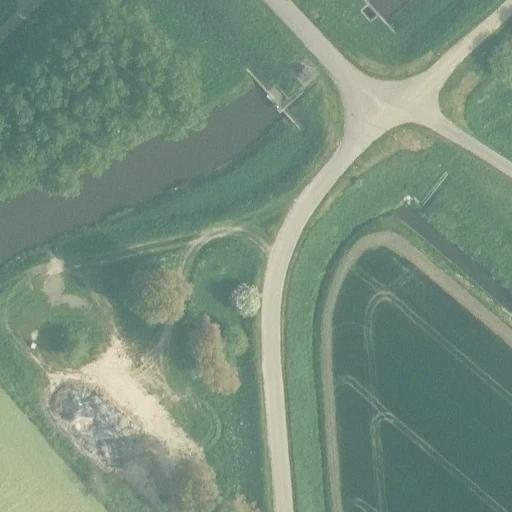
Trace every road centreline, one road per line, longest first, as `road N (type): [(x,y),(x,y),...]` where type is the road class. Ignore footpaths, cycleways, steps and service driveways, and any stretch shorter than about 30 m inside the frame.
road 1 (tertiary): [(280,511),(268,327),(274,273),(290,225),(358,134),(367,106)]
road 2 (unclassified): [(511,173),(408,103),(367,106)]
road 3 (tertiary): [(367,106),(275,0)]
